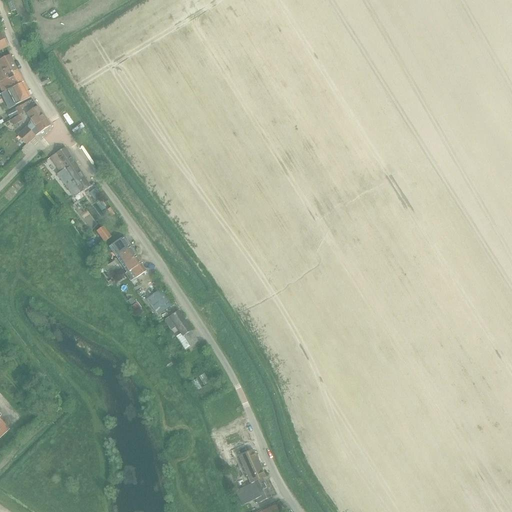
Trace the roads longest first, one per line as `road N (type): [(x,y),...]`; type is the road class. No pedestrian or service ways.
road 1 (unclassified): [(295,511),(224,360),(61,129)]
road 2 (unclassified): [(61,129),(0,8)]
